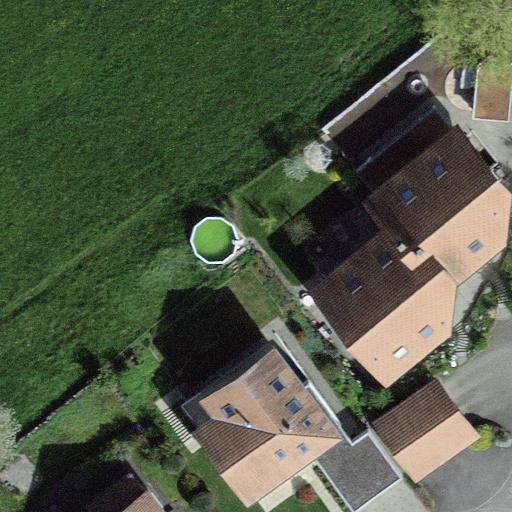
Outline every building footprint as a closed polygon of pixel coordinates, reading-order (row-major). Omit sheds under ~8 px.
[(457,132),(378,196),(400,223),(401,222),(442,273),(493,231),(498,182),(457,132)] [(438,321),(442,273),(401,222),(400,223),(324,285),(387,363),(438,321)] [(249,489),(330,430),(271,349),(191,407),(249,489)] [(380,423),(415,472),(472,431),(437,382),(380,423)] [(353,509),(402,474),(368,427),(319,462),(353,509)] [(89,504),(94,511),(159,511),(131,473),(89,504)]
